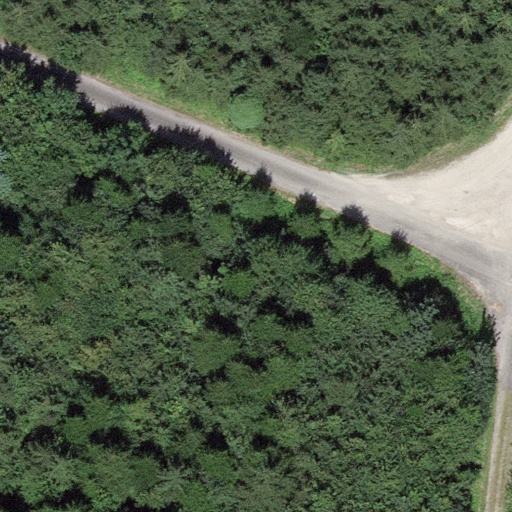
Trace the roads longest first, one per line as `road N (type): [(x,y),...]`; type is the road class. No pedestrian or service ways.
road 1 (track): [(511,271),(0,54)]
road 2 (track): [(485,511),(511,256)]
